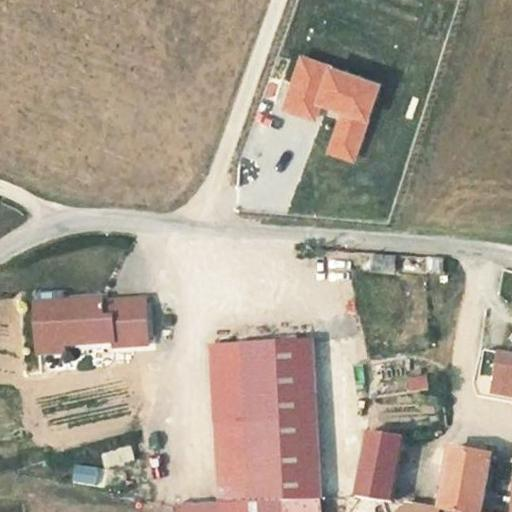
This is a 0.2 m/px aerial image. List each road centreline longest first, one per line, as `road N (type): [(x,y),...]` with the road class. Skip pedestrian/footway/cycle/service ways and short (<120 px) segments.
road 1 (unclassified): [(197,229),(440,243),(511,258)]
road 2 (unclassified): [(197,229),(281,0)]
road 3 (unclassified): [(0,252),(73,219),(197,229)]
